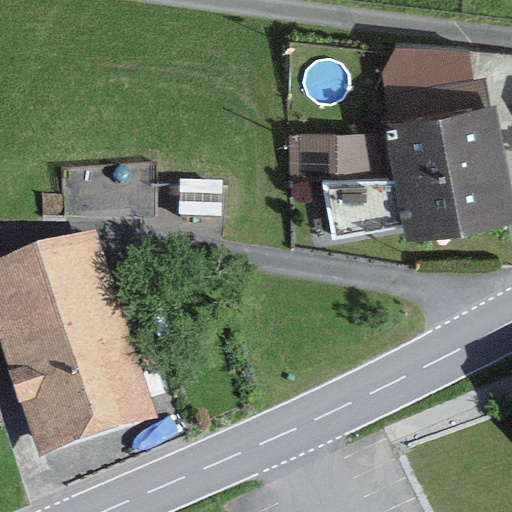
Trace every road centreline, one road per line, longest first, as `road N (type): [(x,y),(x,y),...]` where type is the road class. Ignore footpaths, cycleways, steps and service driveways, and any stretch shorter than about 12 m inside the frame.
road 1 (secondary): [(110,511),(511,323)]
road 2 (unclassified): [(178,0),(511,35)]
